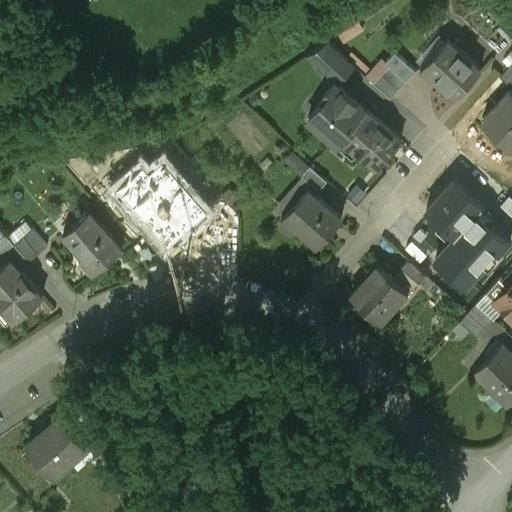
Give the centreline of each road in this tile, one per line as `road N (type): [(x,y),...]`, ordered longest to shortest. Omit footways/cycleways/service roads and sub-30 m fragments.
road 1 (residential): [(0,379),(115,308),(167,293),(218,291),(295,320)]
road 2 (residential): [(295,320),(337,356),(464,511)]
road 3 (residential): [(295,320),(444,152)]
